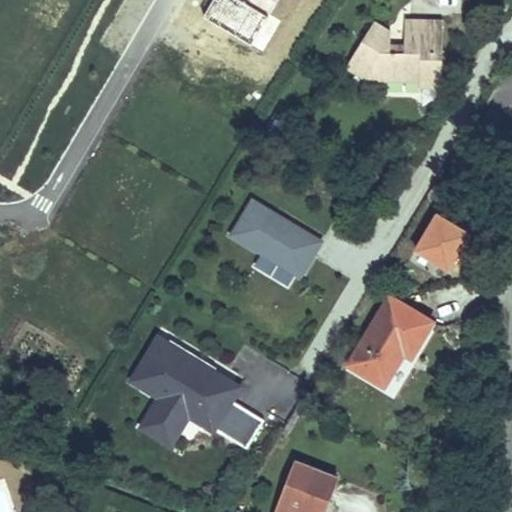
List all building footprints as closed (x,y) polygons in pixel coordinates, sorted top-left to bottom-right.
[(390,32),(377,24),(354,63),(370,74),(370,80),(424,81),(423,86),(441,87),(442,66),(435,65),(435,54),(442,55),(442,22),(409,21),(409,46),(408,53),(390,52),(390,46),(390,32)] [(492,163),(470,159),(466,180),(489,184),(492,163)] [(325,239),(255,199),(235,235),(264,251),(282,261),(305,274),(325,239)] [(440,213),(418,249),(451,269),(472,233),(440,213)] [(282,261),(264,251),(256,267),(273,276),(282,261)] [(392,296),(350,365),(385,386),(405,353),(413,358),(434,322),(392,296)] [(171,345),(162,340),(139,380),(167,397),(158,413),(184,428),(193,412),(253,447),(270,418),(235,398),(242,386),(224,376),(221,381),(214,377),(217,372),(220,366),(174,339),(171,345)] [(217,372),(214,377),(221,381),(224,376),(217,372)] [(174,446),(184,428),(158,413),(148,430),(174,446)] [(327,511),(340,479),(297,462),(277,511),(327,511)]
